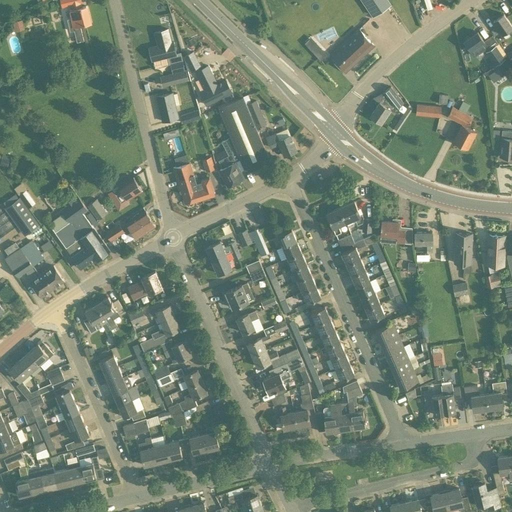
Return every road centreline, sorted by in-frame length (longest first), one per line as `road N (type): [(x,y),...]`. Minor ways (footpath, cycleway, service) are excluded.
road 1 (residential): [(404,444),(288,178)]
road 2 (residential): [(268,465),(172,237)]
road 3 (residential): [(113,0),(172,237)]
road 4 (residential): [(289,509),(467,463),(474,434)]
road 5 (residential): [(137,497),(55,305)]
road 6 (residential): [(337,127),(381,70),(471,0)]
road 7 (secondary): [(511,208),(429,194),(377,168)]
road 8 (residential): [(268,465),(404,444)]
road 9 (tertiary): [(55,305),(172,237)]
road 10 (residential): [(137,497),(268,465)]
road 11 (tertiary): [(172,237),(288,178)]
